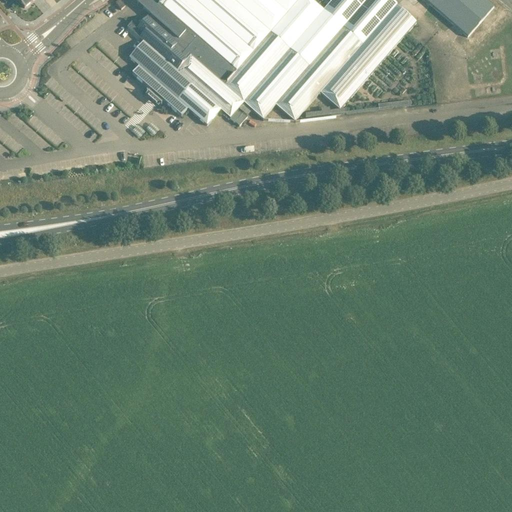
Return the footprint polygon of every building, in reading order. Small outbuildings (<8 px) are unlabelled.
[(16,0),(24,9),(35,0),(16,0)] [(141,41),(128,57),(138,65),(131,73),(183,117),(188,110),(207,126),(220,111),(230,119),(237,111),(239,109),(243,104),(252,111),(263,121),(275,106),(295,123),(320,94),(339,111),(340,112),(341,111),(416,24),(396,7),(396,6),(389,0),(333,0),(323,11),(310,0),(162,0),(156,7),(147,0),(143,0),(143,10),(149,15),(147,18),(138,28),(136,30),(142,35),(139,39),(140,40),(141,41)] [(493,8),(483,0),(424,0),(468,38),(493,8)] [(125,8),(120,1),(119,1),(115,4),(121,11),(125,8)] [(235,124),(242,115),(237,112),(230,120),(234,125),(235,124)] [(242,115),(235,124),(239,128),(247,119),(243,115),(242,115)]
